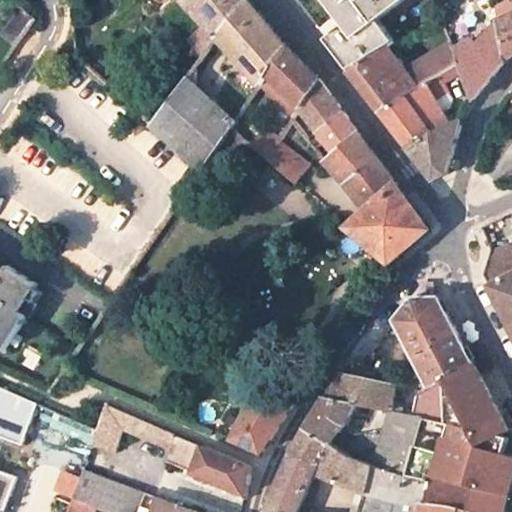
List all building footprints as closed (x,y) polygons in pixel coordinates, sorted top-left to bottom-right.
[(186,0),(206,23),(192,35),(190,37),(205,54),(218,37),(248,0),(186,0)] [(251,0),(248,0),(218,37),(230,49),(262,84),(264,81),(269,75),(288,47),(260,11),(251,0)] [(327,39),(350,68),(390,45),(396,41),(380,20),(405,0),(327,0),(346,24),(327,39)] [(505,0),(496,3),(499,19),(511,13),(511,6),(510,0),(505,0)] [(19,38),(34,18),(26,11),(11,31),(19,38)] [(511,13),(499,19),(507,57),(511,53),(511,13)] [(474,96),(507,57),(499,19),(478,40),(473,37),(454,48),(460,63),(474,96)] [(407,70),(390,45),(350,68),(381,109),(426,83),(439,75),(460,63),(454,48),(452,43),(407,70)] [(322,80),(288,47),(269,75),(302,108),(322,80)] [(297,115),(302,108),(269,75),(264,81),(297,115)] [(451,124),(436,99),(450,91),(439,75),(426,83),(381,109),(410,145),(451,124)] [(152,123),(180,148),(214,101),(188,77),(152,123)] [(345,111),(322,80),(302,108),(319,131),(345,111)] [(231,129),(236,121),(214,101),(180,148),(203,169),(225,138),(231,129)] [(359,130),(345,111),(319,131),(336,151),(359,130)] [(463,118),(451,124),(410,145),(435,177),(448,171),(463,118)] [(281,138),(265,126),(252,145),(267,158),(279,141),(281,138)] [(231,129),(225,138),(240,151),(247,141),(231,129)] [(359,130),(336,151),(326,159),(329,162),(349,186),(368,210),(398,182),(359,130)] [(267,158),(295,181),(308,163),(279,141),(267,158)] [(432,227),(398,182),(368,210),(350,226),(393,261),(432,227)] [(511,275),(511,241),(494,249),(486,273),(493,286),(511,275)] [(41,296),(0,270),(0,350),(5,353),(41,296)] [(511,275),(493,286),(498,296),(511,323),(511,275)] [(414,294),(395,318),(410,347),(408,348),(414,360),(416,358),(431,387),(445,379),(475,363),(455,324),(440,295),(414,294)] [(397,369),(362,361),(358,378),(394,386),(397,369)] [(511,432),(475,363),(445,379),(449,421),(440,419),(425,416),(422,429),(414,454),(411,464),(410,466),(409,469),(409,472),(408,474),(431,481),(433,478),(477,488),(510,495),(511,488),(511,453),(506,448),(508,441),(511,432)] [(394,386),(358,378),(342,375),(327,396),(358,402),(391,409),(393,410),(397,386),(394,386)] [(0,386),(0,437),(23,446),(41,404),(0,386)] [(267,386),(233,436),(264,449),(296,403),(267,386)] [(446,395),(410,388),(405,412),(425,416),(440,419),(449,421),(446,395)] [(341,431),(347,423),(358,402),(327,396),(313,419),(307,430),(330,443),(337,435),(341,431)] [(36,420),(92,443),(99,429),(83,422),(42,404),(36,420)] [(116,449),(123,425),(173,446),(178,433),(109,404),(100,430),(96,441),(116,449)] [(393,410),(391,409),(388,421),(380,453),(395,459),(394,462),(403,465),(402,467),(401,470),(401,472),(408,474),(409,472),(409,469),(410,466),(411,464),(414,454),(422,429),(425,416),(405,412),(393,410)] [(297,511),(300,505),(310,481),(315,470),(356,488),(367,492),(375,465),(351,455),(341,450),(330,443),(307,430),(290,457),(278,487),(268,511),(297,511)] [(247,492),(252,463),(178,433),(173,446),(167,459),(247,492)] [(380,453),(377,453),(375,465),(401,472),(401,470),(402,467),(403,465),(394,462),(395,459),(380,453)] [(481,511),(472,509),(477,488),(433,478),(431,481),(408,474),(401,472),(375,465),(367,492),(361,511),(409,511),(411,504),(422,506),(420,511),(481,511)] [(83,477),(65,470),(56,494),(73,501),(75,497),(83,477)] [(114,511),(138,511),(146,492),(85,471),(83,477),(75,497),(89,502),(114,511)] [(6,511),(18,481),(0,473),(0,511),(6,511)] [(307,508),(317,484),(310,481),(300,505),(307,508)] [(361,511),(367,492),(356,488),(349,511),(361,511)] [(507,511),(510,495),(477,488),(472,509),(481,511),(507,511)] [(200,511),(176,503),(174,508),(159,503),(160,498),(146,492),(138,511),(200,511)] [(73,501),(56,494),(48,511),(68,511),(71,507),(73,501)] [(82,511),(85,511),(89,502),(75,497),(73,501),(71,507),(82,511)] [(176,503),(160,498),(159,503),(174,508),(176,503)] [(114,511),(89,502),(85,511),(82,511),(71,507),(68,511),(114,511)]
